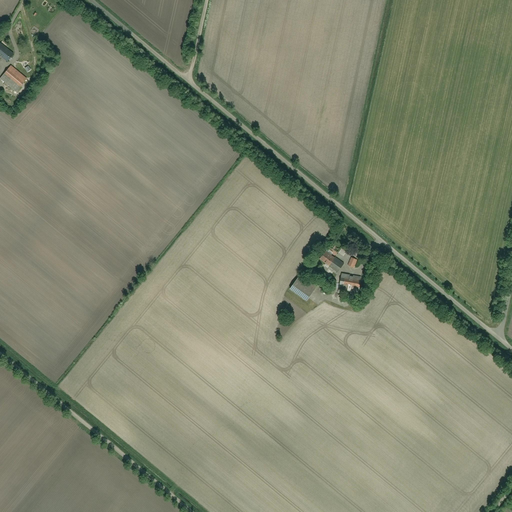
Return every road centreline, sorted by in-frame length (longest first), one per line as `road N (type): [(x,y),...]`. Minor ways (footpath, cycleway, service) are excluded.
road 1 (unclassified): [(498,333),(189,81)]
road 2 (unclassified): [(189,81),(91,0)]
